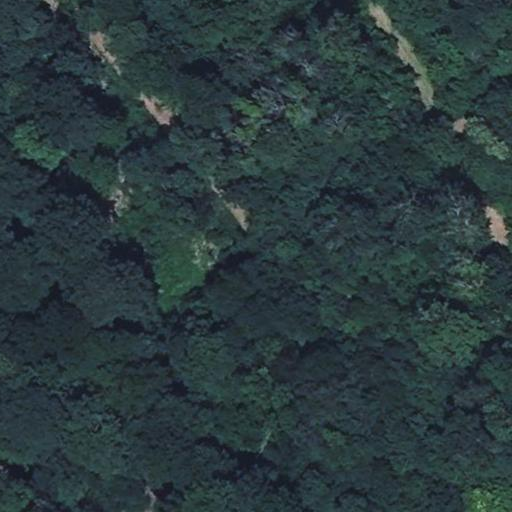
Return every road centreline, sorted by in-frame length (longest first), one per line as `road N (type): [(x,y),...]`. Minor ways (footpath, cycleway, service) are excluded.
road 1 (track): [(426,511),(285,273),(154,0)]
road 2 (track): [(291,511),(180,345),(0,222)]
road 3 (track): [(364,0),(511,221)]
